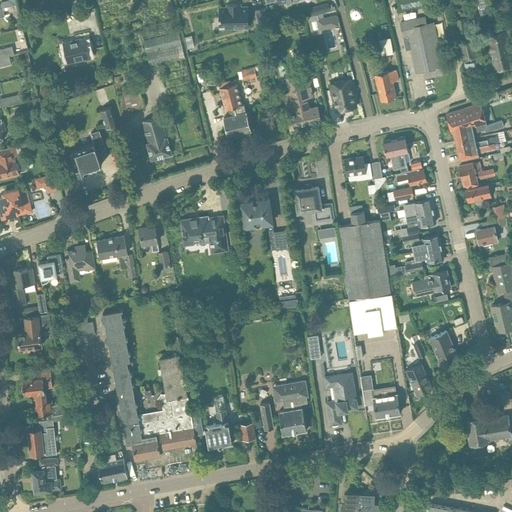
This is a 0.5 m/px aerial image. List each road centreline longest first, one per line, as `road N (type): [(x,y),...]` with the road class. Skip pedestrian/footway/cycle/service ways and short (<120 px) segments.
road 1 (residential): [(0,247),(295,145),(427,120)]
road 2 (tertiary): [(145,489),(400,443)]
road 3 (residential): [(427,120),(487,365)]
